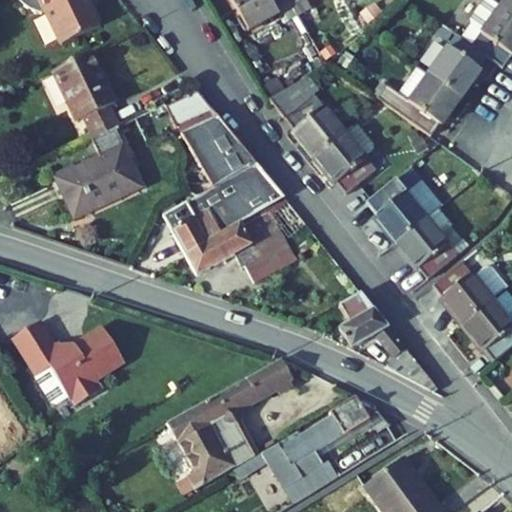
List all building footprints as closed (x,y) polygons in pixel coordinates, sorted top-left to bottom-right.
[(24,0),(29,5),(42,14),(47,12),(62,46),(100,27),(87,0),(24,0)] [(233,0),(252,31),(294,6),(290,0),(233,0)] [(511,15),(501,7),(491,0),(484,0),(468,22),(472,25),(462,38),(504,69),(511,57),(511,15)] [(511,0),(505,0),(501,7),(511,15),(511,0)] [(461,99),(481,72),(448,48),(428,75),(461,99)] [(110,107),(116,104),(92,54),(54,72),(78,122),(83,120),(93,140),(113,131),(120,127),(110,107)] [(409,103),(428,75),(418,68),(398,95),(409,103)] [(461,99),(428,75),(409,103),(398,95),(387,88),(379,100),(432,138),(440,125),(442,126),(461,99)] [(314,159),(346,134),(314,96),(319,91),(307,78),(269,101),(294,132),(293,133),(314,159)] [(178,129),(195,158),(233,136),(198,93),(166,108),(176,130),(178,129)] [(337,184),(347,196),(377,170),(365,157),(376,148),(376,142),(360,122),(346,134),(314,159),(336,185),(337,184)] [(75,219),(140,188),(113,131),(93,140),(101,159),(57,180),(75,219)] [(195,158),(212,189),(221,186),(226,196),(237,189),(236,187),(262,172),(233,136),(195,158)] [(212,189),(206,193),(218,214),(227,209),(236,227),(262,212),(285,199),(262,172),(236,187),(237,189),(226,196),(221,186),(212,189)] [(376,217),(375,218),(396,244),(427,219),(397,181),(367,205),(376,217)] [(206,193),(164,217),(186,256),(236,227),(227,209),(218,214),(206,193)] [(311,232),(285,199),(262,212),(288,246),(311,232)] [(254,285),(297,262),(288,246),(262,212),(236,227),(186,256),(197,277),(235,256),(242,270),(246,267),(254,285)] [(419,270),(428,281),(458,257),(427,219),(396,244),(417,271),(419,270)] [(441,300),(462,326),(493,301),(472,274),(467,268),(476,261),(472,256),(433,287),(442,299),(441,300)] [(493,301),(462,326),(483,353),(485,351),(494,363),(511,348),(511,324),(505,315),(511,308),(511,298),(506,291),(493,301)] [(339,307),(349,324),(339,330),(351,349),(376,336),(395,360),(385,368),(434,393),(438,391),(361,295),(339,307)] [(54,346),(40,324),(15,340),(39,378),(37,379),(53,405),(59,406),(70,399),(76,408),(104,390),(98,381),(126,364),(104,330),(72,350),(54,346)] [(167,423),(192,475),(186,478),(194,493),(255,458),(238,428),(241,410),(277,390),(280,396),(293,388),(290,383),(293,381),(281,360),(167,423)] [(283,491),(288,499),(295,495),(297,497),(295,498),(298,502),(333,481),(324,467),(316,453),(369,418),(356,397),(330,413),(331,417),(297,437),(295,433),(262,454),(262,456),(253,461),(273,496),(283,491)] [(369,418),(316,453),(324,467),(389,427),(377,413),(369,418)] [(441,511),(403,459),(364,487),(381,511),(441,511)] [(71,479),(60,462),(48,469),(59,486),(71,479)]
